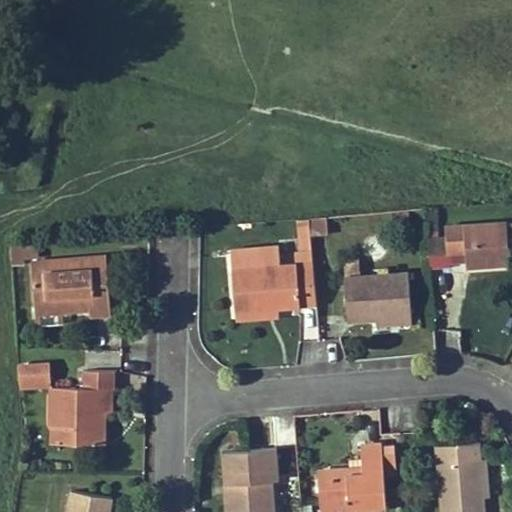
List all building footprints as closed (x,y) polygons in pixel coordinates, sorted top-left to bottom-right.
[(466,250),(467,266),(509,262),(506,220),(446,226),(448,252),(466,250)] [(89,315),(112,314),(107,255),(32,262),(35,307),(61,305),(62,311),(88,309),(89,315)] [(314,261),(233,269),(235,310),(278,306),(317,302),(314,261)] [(348,319),(377,315),(412,313),(409,271),(345,275),(348,319)] [(62,311),(61,305),(35,307),(35,314),(62,311)] [(278,316),(278,315),(278,306),(235,310),(236,321),(278,316)] [(413,322),(412,313),(377,315),(378,324),(413,322)] [(51,379),(49,362),(19,365),(20,381),(51,379)] [(105,443),(105,412),(105,387),(115,387),(115,370),(84,370),(84,387),(51,386),(50,424),(74,426),(74,443),(105,443)] [(105,412),(115,411),(115,387),(105,387),(105,412)] [(74,443),(74,426),(50,424),(50,443),(74,443)] [(484,511),(484,499),(481,473),(488,473),(487,457),(481,458),(479,441),(437,445),(442,511),(484,511)] [(349,502),(349,508),(387,505),(385,461),(396,460),(395,444),(383,445),(382,442),(362,443),(364,466),(319,470),(321,504),(349,502)] [(276,511),(273,479),(280,479),(278,446),(222,451),(224,482),(223,483),(225,511),(276,511)] [(484,499),(491,498),(488,473),(481,473),(484,499)] [(109,511),(112,498),(72,491),(68,511),(109,511)]
